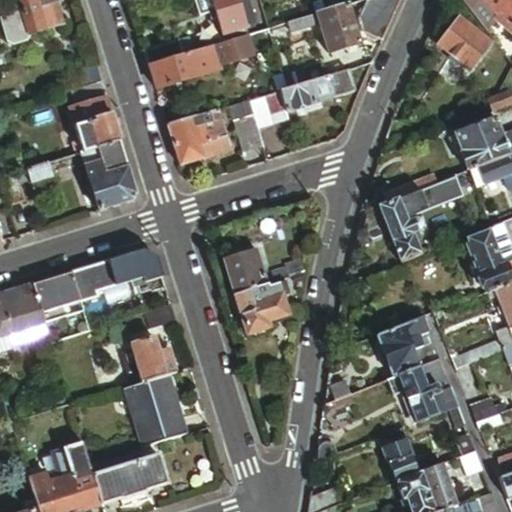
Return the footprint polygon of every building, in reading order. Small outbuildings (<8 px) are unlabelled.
[(55,0),(19,0),(0,6),(0,8),(10,42),(16,45),(28,41),(30,36),(63,26),(55,0)] [(193,0),(199,19),(215,14),(222,38),(246,31),(240,12),(249,9),(246,0),(193,0)] [(382,43),(402,0),(375,0),(326,15),(316,18),(287,27),(290,36),(319,28),(328,57),(360,48),(357,38),(361,37),(382,43)] [(511,32),(511,0),(482,0),(497,13),(493,18),(510,33),(511,33),(511,32)] [(316,18),(326,15),(321,1),(311,4),(316,18)] [(450,60),(457,64),(471,74),(490,47),(457,23),(437,50),(450,60)] [(498,47),(511,64),(511,34),(511,33),(510,33),(498,47)] [(149,69),(185,58),(181,44),(145,55),(149,69)] [(222,71),(215,49),(185,58),(149,69),(156,91),(222,71)] [(372,67),(378,54),(364,49),(340,57),(346,76),(349,75),(372,67)] [(453,69),(457,64),(450,60),(447,64),(453,69)] [(101,85),(96,69),(69,78),(74,94),(101,85)] [(284,81),(288,93),(308,87),(305,75),(284,81)] [(349,75),(346,76),(328,81),(333,97),(334,100),(355,94),(349,75)] [(286,91),(281,76),(272,79),(276,93),(286,91)] [(333,97),(328,81),(308,87),(288,93),(287,93),(279,96),(285,115),(312,107),(312,104),(333,97)] [(106,103),(101,85),(74,94),(71,95),(76,112),(106,103)] [(511,94),(510,90),(501,94),(506,105),(511,102),(511,94)] [(501,94),(489,99),(494,110),(506,105),(501,94)] [(285,115),(279,96),(250,105),(253,113),(258,131),(287,122),(285,115)] [(312,107),(334,100),(333,97),(312,104),(312,107)] [(120,146),(106,103),(76,112),(70,113),(74,126),(81,150),(83,157),(120,146)] [(249,107),(223,115),(225,122),(233,119),(251,114),(249,107)] [(223,115),(222,113),(168,130),(181,170),(235,154),(225,122),(223,115)] [(258,131),(253,113),(251,114),(233,119),(243,156),(263,150),(258,131)] [(469,171),(510,154),(503,137),(496,119),(451,138),(459,156),(458,156),(464,173),(469,171)] [(511,133),(503,137),(510,154),(511,153),(511,133)] [(136,199),(120,146),(83,157),(76,159),(94,217),(133,206),(136,199)] [(76,159),(83,157),(81,150),(74,152),(76,159)] [(511,174),(511,159),(510,154),(469,171),(477,189),(501,179),(506,177),(511,174)] [(53,180),(49,167),(28,174),(27,174),(31,186),(53,180)] [(436,184),(433,176),(413,184),(416,192),(436,184)] [(26,208),(16,177),(0,182),(2,187),(10,212),(26,208)] [(511,191),(511,182),(509,184),(506,177),(501,179),(507,194),(511,191)] [(412,194),(416,192),(413,184),(385,195),(388,204),(412,194)] [(0,215),(10,212),(2,187),(0,187),(0,215)] [(417,205),(412,194),(388,204),(378,208),(399,264),(419,256),(413,241),(418,238),(416,234),(416,232),(417,232),(417,231),(418,231),(418,230),(419,230),(419,229),(419,228),(419,227),(419,226),(419,225),(419,224),(418,223),(418,222),(417,222),(416,221),(415,221),(414,221),(413,221),(412,221),(408,210),(415,207),(417,205)] [(418,214),(415,207),(408,210),(412,221),(413,221),(414,221),(415,221),(416,221),(417,222),(418,222),(418,214)] [(271,216),(255,221),(264,252),(280,248),(271,216)] [(511,218),(503,222),(511,246),(511,218)] [(511,246),(503,222),(487,228),(488,233),(502,268),(509,265),(511,263),(511,246)] [(511,283),(511,272),(509,265),(502,268),(488,233),(467,241),(480,274),(479,274),(486,293),(493,290),(511,283)] [(143,255),(71,277),(80,306),(97,301),(96,296),(144,281),(145,285),(162,280),(156,261),(143,255)] [(224,265),(234,299),(266,289),(256,255),(224,265)] [(302,266),(286,270),(290,282),(306,277),(302,266)] [(272,277),(275,287),(286,283),(283,274),(272,277)] [(80,306),(71,277),(33,288),(46,327),(51,325),(48,316),(80,306)] [(511,328),(511,283),(493,290),(508,327),(509,330),(511,328)] [(46,327),(33,288),(0,298),(0,329),(8,327),(11,337),(46,327)] [(266,289),(234,299),(247,340),(273,332),(270,324),(291,318),(285,299),(290,297),(287,288),(267,294),(266,289)] [(176,324),(171,308),(144,316),(149,333),(176,324)] [(426,329),(422,319),(375,337),(392,380),(396,379),(420,369),(411,348),(421,344),(417,333),(426,329)] [(14,347),(11,337),(8,327),(0,329),(0,354),(12,351),(14,347)] [(502,351),(511,347),(511,338),(509,330),(508,327),(495,332),(499,341),(458,357),(457,353),(450,356),(455,370),(502,351)] [(420,369),(439,362),(426,329),(417,333),(421,344),(411,348),(420,369)] [(141,381),(143,387),(166,380),(177,376),(170,353),(164,355),(160,356),(158,351),(155,342),(130,349),(132,352),(141,381)] [(511,347),(502,351),(509,370),(511,368),(511,347)] [(355,361),(350,348),(331,355),(329,371),(355,361)] [(131,385),(141,381),(132,352),(121,356),(131,385)] [(425,385),(445,377),(439,362),(420,369),(396,379),(402,394),(414,425),(437,416),(433,405),(425,385)] [(453,398),(445,377),(425,385),(433,405),(453,398)] [(392,380),(385,383),(391,398),(402,394),(396,379),(392,380)] [(166,380),(143,387),(125,393),(143,453),(186,440),(166,380)] [(351,394),(346,382),(331,388),(336,400),(351,394)] [(446,412),(457,408),(453,398),(433,405),(437,416),(446,412)] [(492,399),(472,407),(478,423),(479,422),(497,415),(498,415),(492,399)] [(348,404),(322,414),(320,430),(326,431),(340,428),(356,421),(348,404)] [(454,431),(465,427),(457,408),(446,412),(454,431)] [(479,422),(478,423),(482,431),(501,424),(497,415),(479,422)] [(6,418),(0,419),(0,429),(9,427),(6,418)] [(390,446),(401,442),(398,432),(387,436),(390,446)] [(460,459),(473,454),(475,453),(469,438),(454,443),(460,459)] [(394,485),(416,476),(409,456),(411,456),(405,441),(401,442),(390,446),(379,450),(384,465),(386,465),(394,485)] [(315,463),(337,455),(333,445),(325,443),(317,446),(315,463)] [(89,470),(82,446),(61,453),(70,482),(91,476),(89,470)] [(481,475),(473,454),(460,459),(456,460),(465,481),(481,475)] [(511,454),(495,461),(502,478),(511,474),(511,454)] [(413,463),(417,473),(438,466),(434,455),(413,463)] [(92,481),(101,510),(120,504),(122,511),(148,503),(146,496),(167,489),(158,460),(92,481)] [(456,507),(440,467),(420,475),(434,511),(441,511),(449,510),(456,507)] [(511,474),(502,478),(498,480),(505,500),(511,497),(511,474)] [(434,511),(420,475),(416,476),(394,485),(401,503),(405,502),(408,511),(434,511)] [(93,511),(100,510),(101,510),(92,481),(91,476),(70,482),(49,489),(31,494),(33,504),(36,511),(76,511),(82,510),(82,511),(93,511)] [(49,489),(46,477),(27,482),(31,494),(49,489)] [(497,511),(491,495),(474,501),(477,511),(497,511)] [(477,511),(474,501),(456,507),(449,510),(449,511),(477,511)]
